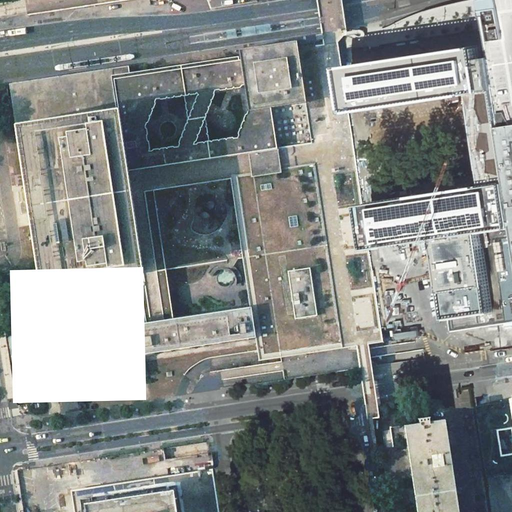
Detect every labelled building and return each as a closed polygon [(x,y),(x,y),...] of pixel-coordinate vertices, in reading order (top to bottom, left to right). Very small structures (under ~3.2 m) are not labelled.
[(511,0),(492,0),(494,11),(499,42),(511,131),(511,0)] [(243,86),(246,112),(269,108),(305,103),(297,48),(296,41),(237,50),(238,57),(243,86)] [(150,322),(160,321),(173,319),(154,190),(230,179),(250,306),(251,306),(251,307),(256,339),(259,361),(357,345),(367,344),(382,341),(338,42),(322,45),(297,48),(305,103),(311,144),(275,149),(263,151),(128,171),(143,273),(150,322)] [(511,228),(511,131),(499,42),(430,52),(352,63),(359,110),(471,93),(485,187),(371,204),(377,242),(439,233),(452,318),(493,312),(481,233),(511,228)] [(206,117),(215,91),(243,86),(238,57),(131,73),(113,76),(118,109),(128,171),(263,151),(275,149),(269,108),(246,112),(238,136),(208,141),(206,117)] [(15,124),(40,289),(88,282),(106,279),(143,273),(128,171),(118,109),(113,76),(131,73),(130,66),(9,85),(15,124)] [(305,103),(269,108),(275,149),(311,144),(305,103)] [(493,312),(452,318),(454,331),(487,326),(511,321),(511,228),(481,233),(493,312)] [(14,274),(5,275),(8,293),(16,292),(14,274)] [(88,282),(94,330),(113,327),(106,279),(88,282)] [(94,330),(88,282),(40,289),(56,391),(139,379),(136,357),(94,362),(89,331),(94,330)] [(150,322),(113,327),(94,330),(89,331),(94,362),(136,357),(141,356),(256,339),(251,307),(173,319),(160,321),(150,322)] [(84,399),(100,396),(98,388),(94,389),(83,390),(84,399)] [(511,400),(511,401),(478,406),(490,480),(511,476),(511,400)] [(458,511),(444,419),(404,425),(417,511),(458,511)] [(217,511),(208,443),(72,463),(79,511),(217,511)]
